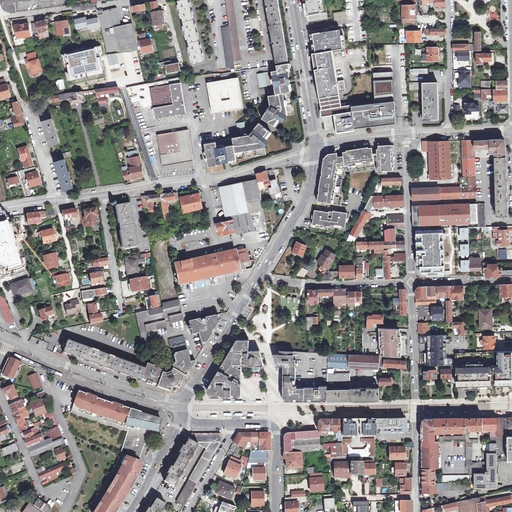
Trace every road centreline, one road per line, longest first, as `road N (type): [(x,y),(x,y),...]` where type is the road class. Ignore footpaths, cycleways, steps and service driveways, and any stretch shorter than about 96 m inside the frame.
road 1 (residential): [(101,196),(224,177),(313,149)]
road 2 (unclassified): [(179,401),(9,340)]
road 3 (unclassified): [(260,271),(179,401)]
road 4 (residential): [(260,271),(313,284),(410,282)]
road 5 (unclassified): [(292,0),(313,149)]
road 6 (residential): [(410,282),(405,134)]
road 7 (residential): [(42,375),(82,471),(65,511)]
road 8 (residential): [(274,426),(415,415)]
road 9 (residential): [(1,17),(139,0)]
road 10 (unclassified): [(313,149),(304,200),(260,271)]
road 11 (residential): [(415,415),(410,282)]
road 12 (residential): [(446,0),(449,132)]
